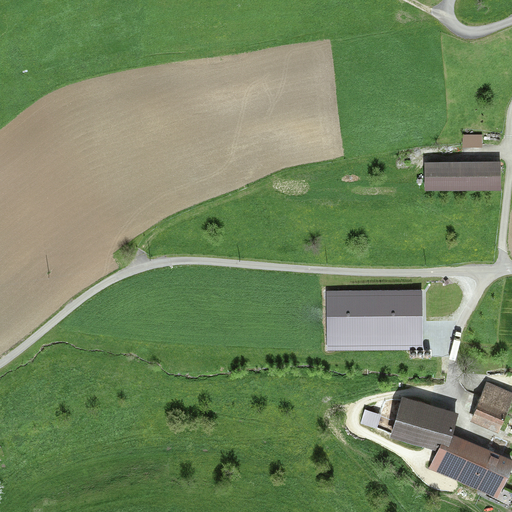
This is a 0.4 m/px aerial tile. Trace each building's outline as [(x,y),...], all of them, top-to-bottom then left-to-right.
[(426,161),(426,185),(500,184),(499,160),(426,161)] [(422,290),(327,291),(328,350),(423,349),(422,290)] [(511,400),(511,392),(487,382),(471,421),(499,432),(511,400)] [(459,414),(401,397),(389,438),(438,451),(441,444),(448,447),(454,435),(459,414)] [(380,414),(365,410),(361,424),(376,428),(380,414)] [(511,465),(511,460),(454,435),(448,447),(441,444),(438,451),(430,469),(498,499),(511,465)]
